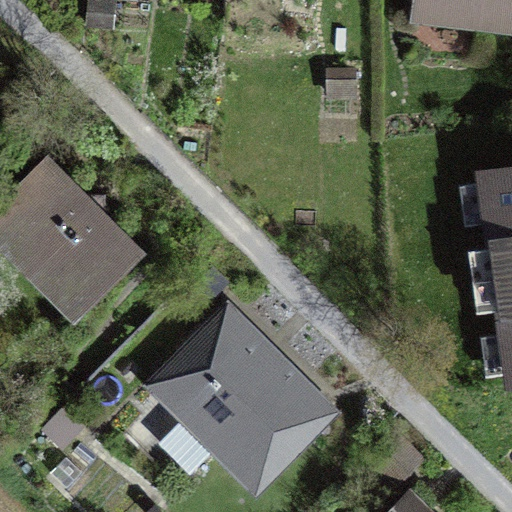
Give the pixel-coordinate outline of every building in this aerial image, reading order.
[(511,0),(421,0),(418,35),(511,46),(511,0)] [(55,157),(0,212),(0,246),(81,326),(153,253),(55,157)] [(511,179),(489,183),(511,333),(511,179)] [(233,307),(149,390),(263,503),(347,420),(233,307)] [(406,444),(357,493),(376,511),(385,511),(430,468),(406,444)] [(435,511),(415,492),(396,511),(435,511)]
